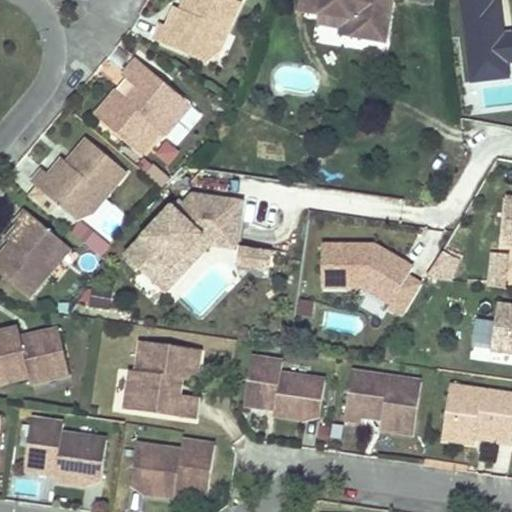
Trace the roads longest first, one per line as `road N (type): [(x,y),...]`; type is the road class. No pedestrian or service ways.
road 1 (residential): [(495,511),(463,489),(339,470),(304,476),(251,511)]
road 2 (residential): [(30,0),(50,26),(52,70),(0,140)]
